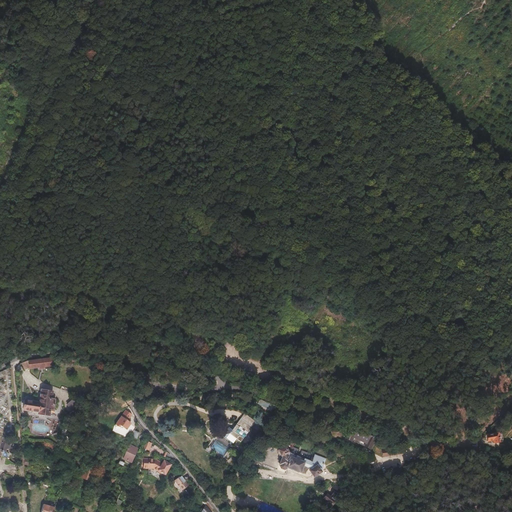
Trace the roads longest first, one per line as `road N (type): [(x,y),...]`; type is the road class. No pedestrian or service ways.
road 1 (unclassified): [(0,290),(92,298),(236,384)]
road 2 (residential): [(436,442),(358,473),(312,479),(243,471),(229,493),(233,511)]
road 3 (residential): [(236,384),(314,418),(436,442)]
road 4 (residential): [(219,511),(135,413),(138,398),(160,382)]
road 5 (residential): [(0,367),(57,351),(160,382)]
